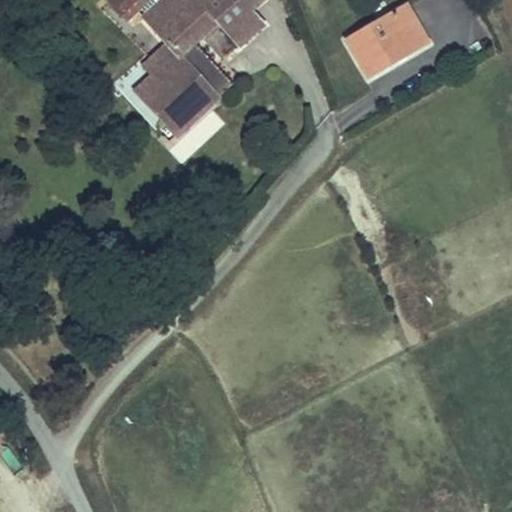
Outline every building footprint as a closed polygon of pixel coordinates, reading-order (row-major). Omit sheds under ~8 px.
[(105,0),(118,13),(131,0),(105,0)] [(163,43),(174,56),(184,77),(197,111),(224,88),(188,44),(213,22),(194,0),(150,0),(137,12),(163,43)] [(194,0),(213,22),(234,46),(257,27),(244,10),(237,2),(235,0),(194,0)] [(238,0),(237,2),(244,10),(255,0),(238,0)] [(345,39),(368,76),(421,45),(399,5),(343,35),(345,39)] [(359,81),(368,76),(345,39),(343,35),(334,40),(359,81)] [(174,56),(163,43),(139,63),(148,74),(156,84),(138,99),(169,135),(197,111),(184,77),(174,56)] [(156,84),(148,74),(130,89),(138,99),(156,84)]
